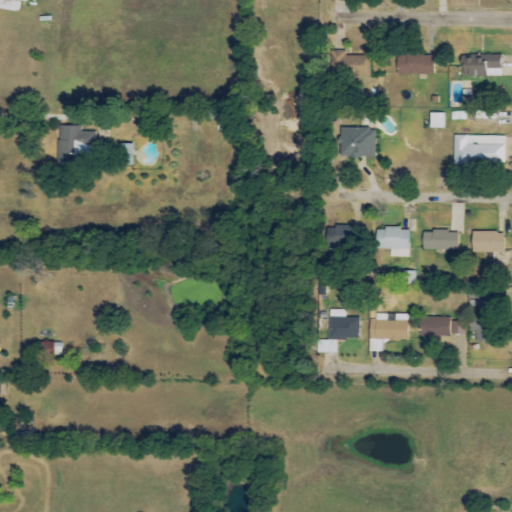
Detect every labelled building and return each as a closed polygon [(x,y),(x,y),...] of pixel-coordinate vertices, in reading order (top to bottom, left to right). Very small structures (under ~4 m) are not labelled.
[(0,0),(0,9),(16,12),(17,2),(0,0)] [(345,51),(332,51),(332,78),(370,77),(369,56),(345,56),(345,51)] [(433,56),(397,55),(396,75),(433,76),(433,56)] [(489,69),(501,68),(501,56),(461,57),(462,78),(489,76),(489,69)] [(429,129),(443,129),(444,114),(430,113),(429,129)] [(93,132),(80,132),(80,127),(58,126),(57,161),(92,162),(93,132)] [(375,129),(342,129),(342,158),(375,158),(375,129)] [(504,165),(505,139),(454,138),(453,164),(504,165)] [(354,248),(354,227),(325,228),(326,249),(354,248)] [(375,250),(390,250),(389,258),(408,258),(409,229),(375,229),(375,250)] [(422,250),(458,251),(458,232),(422,232),(422,250)] [(473,233),(473,253),(503,253),(502,232),(473,233)] [(470,332),(475,332),(475,343),(488,343),(488,318),(483,317),(483,301),(470,300),(470,332)] [(370,340),(371,340),(370,352),(381,352),(381,340),(407,341),(408,314),(371,314),(370,340)] [(451,318),(420,316),(419,335),(449,337),(449,342),(464,343),(466,322),(451,321),(451,318)] [(53,356),(54,343),(41,342),(40,355),(53,356)]
